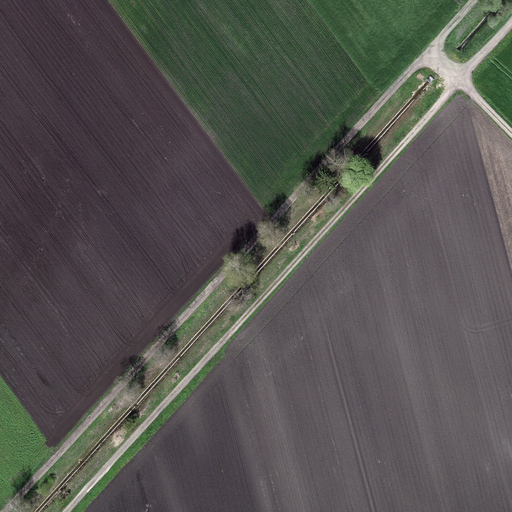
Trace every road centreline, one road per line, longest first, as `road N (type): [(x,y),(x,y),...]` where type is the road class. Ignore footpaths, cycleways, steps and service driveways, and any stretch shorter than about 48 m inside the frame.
road 1 (track): [(6,511),(474,0)]
road 2 (track): [(511,29),(65,511)]
road 3 (track): [(432,48),(511,147)]
